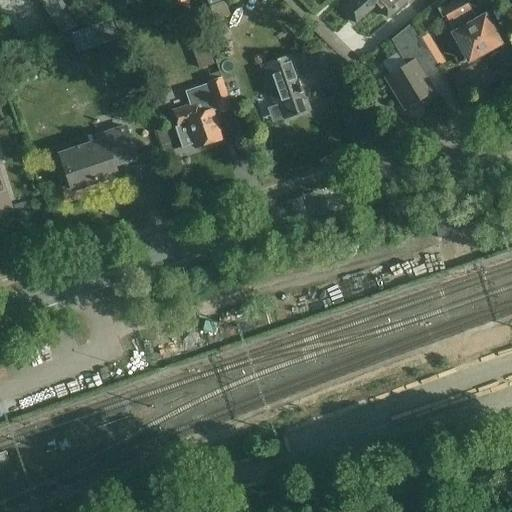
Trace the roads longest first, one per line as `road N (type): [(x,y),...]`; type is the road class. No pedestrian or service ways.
road 1 (secondary): [(0,311),(511,130)]
road 2 (unclassified): [(424,470),(260,511)]
